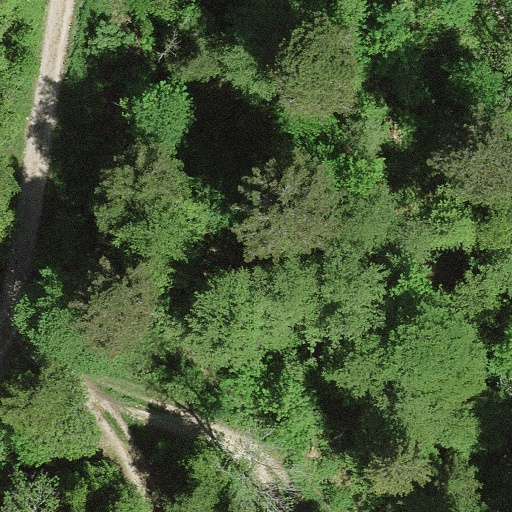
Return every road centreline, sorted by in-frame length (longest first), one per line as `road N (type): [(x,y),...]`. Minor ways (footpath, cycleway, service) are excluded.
road 1 (track): [(8,351),(60,0)]
road 2 (track): [(0,359),(8,351),(63,383),(104,428),(154,511)]
